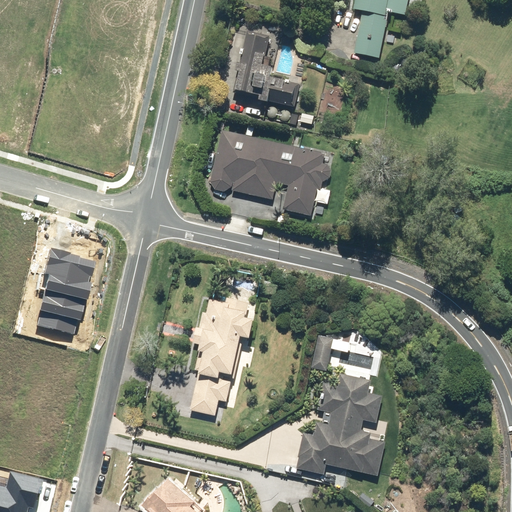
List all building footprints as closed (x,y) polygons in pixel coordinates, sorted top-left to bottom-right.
[(410,0),(356,0),(354,10),(366,12),(357,55),(381,60),(392,12),(407,15),(410,0)] [(271,36),(249,31),(233,95),(297,110),(303,86),(273,79),(275,69),(264,66),(267,56),(258,54),(260,48),(268,50),(271,36)] [(328,154),(223,133),(213,183),(216,191),(224,194),(232,190),(233,184),(236,185),(234,193),(276,203),(280,186),(289,188),(284,211),(313,218),(319,191),(322,192),(325,182),(332,179),(334,172),(331,165),(326,164),(328,154)] [(202,372),(194,414),(219,419),(222,402),(232,404),(244,340),(253,341),(257,321),(248,320),(251,302),(229,297),(227,305),(212,302),(209,315),(205,314),(202,329),(198,328),(194,346),(203,347),(198,371),(202,372)] [(332,429),(316,425),(314,435),(305,434),(297,471),(326,477),(328,467),(379,477),(386,443),(371,440),(372,434),(363,432),(365,422),(380,425),(385,397),(369,394),(372,383),(367,382),(369,374),(348,369),(346,378),(341,377),(339,388),(324,385),(319,411),(335,414),(332,429)] [(42,479),(9,472),(6,486),(0,484),(0,511),(27,511),(28,507),(35,509),(42,479)] [(199,511),(196,509),(199,506),(173,482),(150,507),(155,511),(199,511)] [(376,503),(362,493),(357,500),(370,510),(376,503)]
